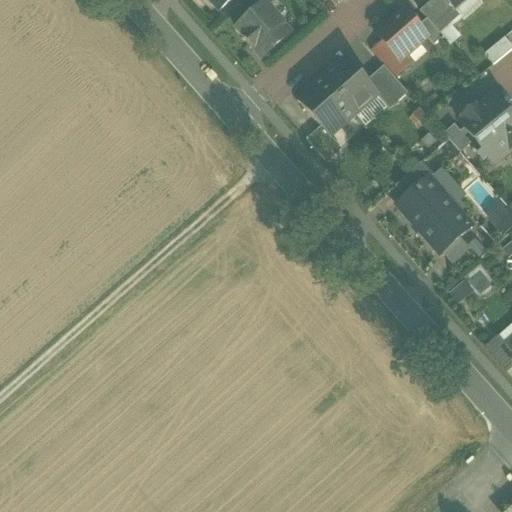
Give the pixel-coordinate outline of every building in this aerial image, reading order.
[(205,0),(218,13),(233,0),(205,0)] [(441,0),(434,0),(418,14),(426,22),(437,35),(458,17),(453,11),(452,12),(441,0)] [(441,0),(452,12),(453,11),(466,0),(441,0)] [(266,4),(237,30),(263,60),(292,34),(266,4)] [(402,13),(375,37),(381,44),(399,64),(402,61),(425,41),(426,41),(417,30),(402,13)] [(437,35),(426,22),(417,30),(426,41),(425,41),(432,48),(441,40),(437,35)] [(511,46),(506,38),(483,55),(491,65),(511,50),(511,46)] [(399,64),(381,44),(370,54),(386,72),(394,65),(402,73),(408,68),(402,61),(399,64)] [(365,85),(344,62),(322,81),(354,117),(375,98),(376,98),(365,85)] [(402,73),(394,65),(386,72),(393,81),(402,73)] [(382,69),(365,85),(376,98),(375,98),(388,113),(406,96),(382,69)] [(354,117),(322,81),(296,104),(319,130),(328,140),(329,139),(354,117)] [(473,110),(461,120),(463,123),(459,126),(463,131),(459,135),(467,146),(472,142),(476,148),(472,152),(481,164),(486,160),(492,167),(511,149),(511,122),(493,99),(476,113),(473,110)] [(459,135),(453,127),(442,137),(459,156),(468,148),(467,146),(459,135)] [(328,140),(319,130),(305,143),(323,164),(339,150),(329,139),(328,140)] [(421,165),(394,189),(404,201),(427,180),(428,181),(432,178),(421,165)] [(428,181),(427,180),(404,201),(395,209),(438,258),(470,229),(428,181)] [(502,235),(511,226),(511,217),(502,206),(487,219),(502,235)] [(511,335),(502,345),(511,356),(511,335)]
